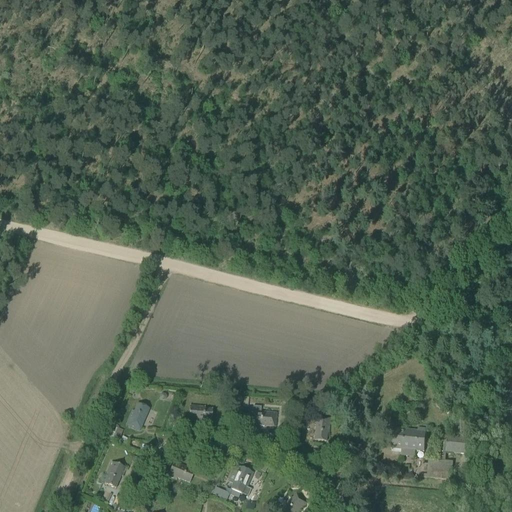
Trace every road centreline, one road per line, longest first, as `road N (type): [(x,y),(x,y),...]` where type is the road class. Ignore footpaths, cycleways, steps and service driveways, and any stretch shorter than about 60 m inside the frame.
road 1 (track): [(0,227),(378,317),(501,327)]
road 2 (unclassified): [(344,511),(278,452),(171,440),(152,446),(125,511)]
road 3 (track): [(165,263),(56,511)]
